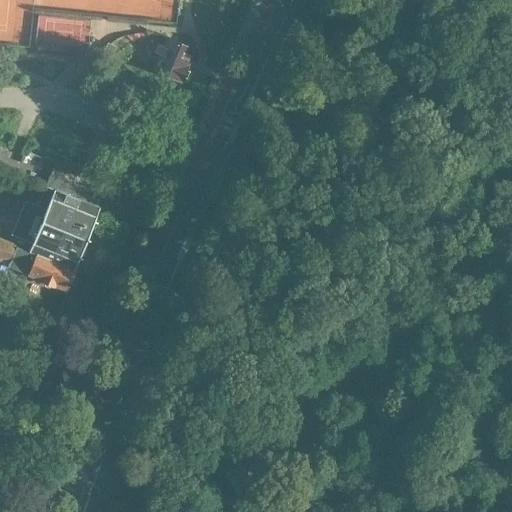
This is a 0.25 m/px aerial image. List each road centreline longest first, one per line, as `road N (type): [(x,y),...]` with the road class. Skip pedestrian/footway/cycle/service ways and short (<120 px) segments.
road 1 (tertiary): [(79,511),(209,179)]
road 2 (residential): [(209,179),(47,101),(0,102)]
road 3 (tertiary): [(209,179),(289,0)]
